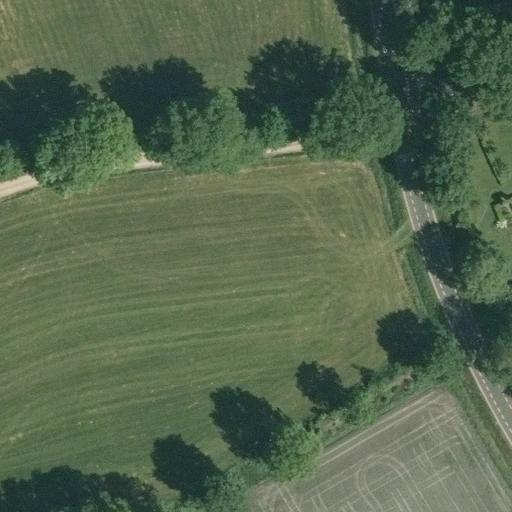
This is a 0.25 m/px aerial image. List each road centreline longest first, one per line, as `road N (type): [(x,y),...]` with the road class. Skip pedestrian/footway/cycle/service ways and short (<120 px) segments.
road 1 (track): [(401,129),(70,170),(0,188)]
road 2 (tertiary): [(511,423),(426,235),(398,108)]
road 3 (unclassified): [(398,108),(511,53)]
